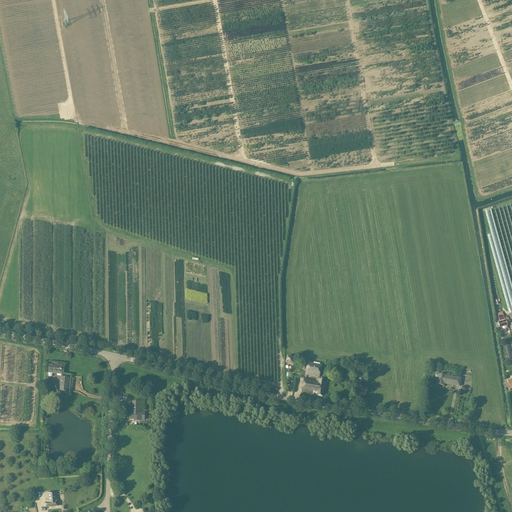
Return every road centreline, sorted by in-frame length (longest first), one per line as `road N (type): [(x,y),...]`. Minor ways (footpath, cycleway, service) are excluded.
road 1 (tertiary): [(410,419),(283,400),(113,354)]
road 2 (track): [(222,154),(297,173),(392,164)]
road 3 (track): [(375,166),(347,0)]
road 4 (track): [(214,0),(242,159)]
road 5 (unclassified): [(107,505),(113,354)]
road 6 (track): [(213,0),(76,21)]
